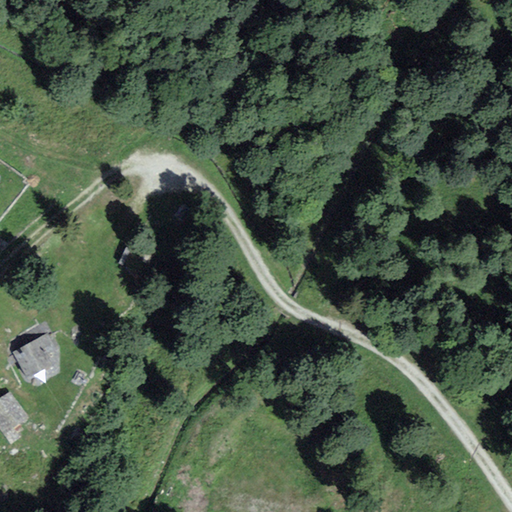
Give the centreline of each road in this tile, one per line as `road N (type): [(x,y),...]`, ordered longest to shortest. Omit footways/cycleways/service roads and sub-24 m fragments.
road 1 (track): [(511,501),(488,458),(421,379),(368,342),(289,307),(202,190),(172,173),(126,171)]
road 2 (track): [(126,171),(102,181),(0,270)]
